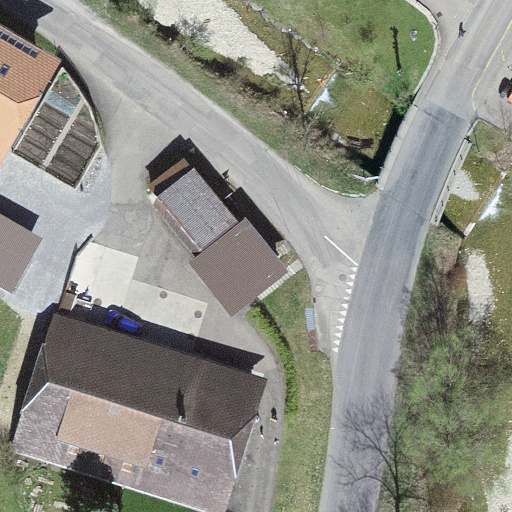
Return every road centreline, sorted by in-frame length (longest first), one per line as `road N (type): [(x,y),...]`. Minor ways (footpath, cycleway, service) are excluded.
road 1 (unclassified): [(23,0),(239,154),(382,291)]
road 2 (unclassified): [(382,291),(401,221),(448,113),(511,3)]
road 3 (tertiary): [(347,511),(382,291)]
